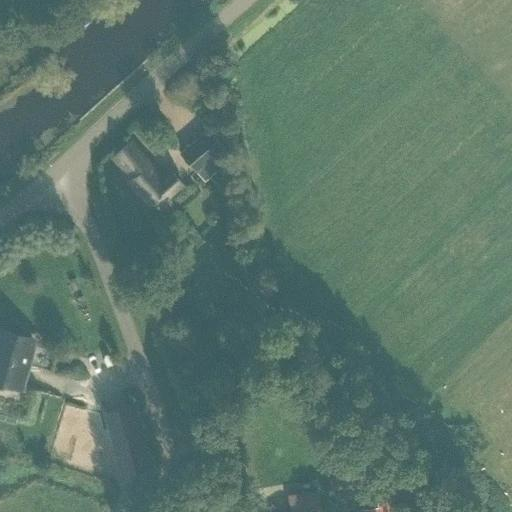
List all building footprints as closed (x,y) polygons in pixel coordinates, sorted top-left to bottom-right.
[(196,170),(223,146),(207,128),(180,152),(196,170)] [(146,163),(127,142),(112,156),(130,177),(127,180),(150,204),(166,190),(169,194),(182,182),(170,169),(162,176),(149,161),(146,163)] [(0,383),(23,390),(38,336),(0,325),(0,383)] [(134,404),(107,412),(124,474),(151,466),(134,404)] [(322,511),(321,511),(318,490),(288,495),(291,511),(287,511),(322,511)] [(361,511),(396,511),(394,498),(377,501),(378,505),(361,509),(361,511)]
